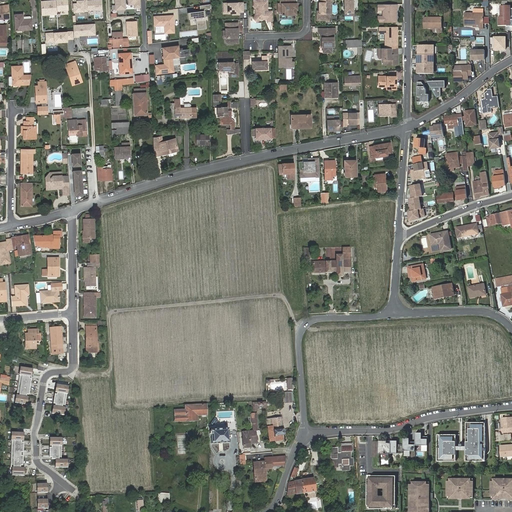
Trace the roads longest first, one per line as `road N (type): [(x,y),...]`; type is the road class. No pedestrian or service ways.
road 1 (track): [(72,368),(111,369),(105,313),(281,295),(303,325)]
road 2 (residential): [(74,490),(38,463),(33,432),(44,379),(72,368),(72,313)]
road 3 (unclassified): [(305,433),(386,429),(511,405)]
road 4 (unclassified): [(305,433),(303,325),(395,313)]
road 5 (unclassified): [(72,209),(247,160)]
road 6 (unclassified): [(247,160),(406,127)]
road 7 (unclassified): [(406,127),(406,0)]
road 8 (unclassified): [(10,225),(11,110),(21,110)]
road 9 (unclassified): [(406,127),(511,61)]
road 10 (unclassified): [(395,313),(480,311),(511,330)]
road 11 (unclassified): [(398,236),(511,196)]
